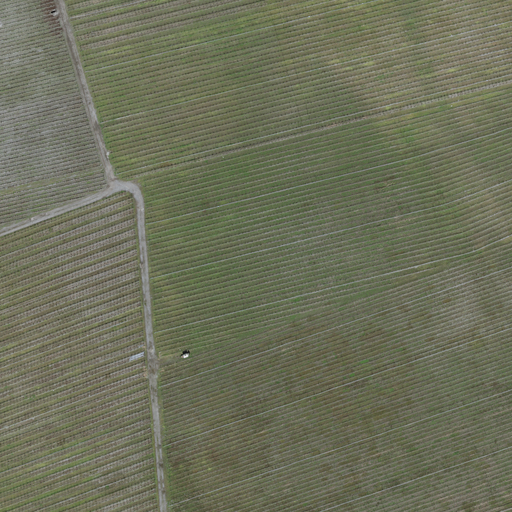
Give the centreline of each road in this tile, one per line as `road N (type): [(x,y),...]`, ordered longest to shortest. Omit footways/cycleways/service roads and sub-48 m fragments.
road 1 (track): [(165,511),(138,191),(114,189),(59,0)]
road 2 (track): [(114,189),(0,234)]
